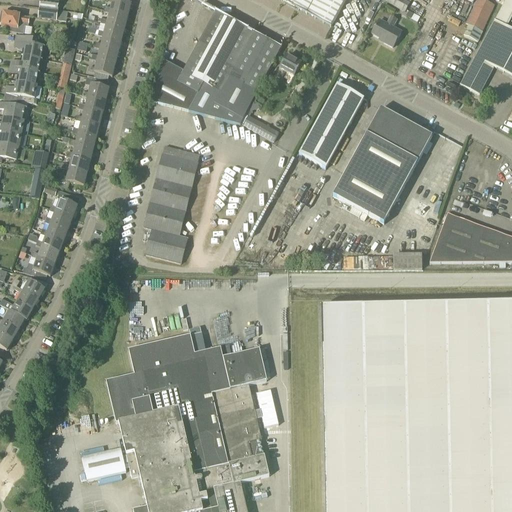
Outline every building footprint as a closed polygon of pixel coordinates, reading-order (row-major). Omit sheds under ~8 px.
[(276,0),(331,29),(346,0),(276,0)] [(405,14),(410,4),(402,0),(386,0),(384,3),(405,14)] [(478,44),(482,34),(495,7),(479,0),(477,0),(466,26),(468,27),(463,38),(478,44)] [(40,1),(39,11),(58,13),(59,3),(40,1)] [(127,19),(130,6),(112,2),(110,9),(104,8),(103,13),(109,15),(109,14),(127,19)] [(39,11),(37,20),(56,23),(57,22),(66,23),(67,14),(63,14),(58,13),(39,11)] [(19,19),(20,15),(11,13),(11,15),(3,14),(2,20),(0,20),(0,22),(0,26),(1,26),(1,28),(10,29),(10,34),(23,37),(25,28),(28,29),(28,27),(29,20),(19,19)] [(413,16),(408,13),(406,18),(417,24),(420,19),(413,15),(413,16)] [(124,30),(127,19),(109,14),(109,15),(107,21),(101,20),(100,25),(106,27),(106,26),(124,30)] [(256,95),(281,49),(215,14),(183,74),(177,84),(163,62),(153,104),(240,127),(243,121),(242,120),(256,95)] [(393,30),(397,21),(390,17),(386,26),(379,22),(371,36),(384,43),(383,45),(392,50),(401,34),(393,30)] [(511,78),(511,31),(495,23),(461,87),(479,96),(493,68),(511,78)] [(121,43),(124,30),(106,26),(106,27),(104,33),(98,32),(97,37),(103,38),(121,43)] [(16,37),(13,49),(24,52),(23,58),(40,62),(43,48),(38,47),(39,42),(36,41),(31,40),(16,37)] [(118,55),(121,43),(103,38),(101,45),(95,44),(94,49),(100,51),(100,50),(118,55)] [(115,67),(118,55),(100,50),(100,51),(98,57),(92,56),(91,61),(96,63),(97,62),(115,67)] [(11,62),(9,69),(38,75),(40,62),(23,58),(22,64),(11,62)] [(294,79),(301,66),(286,58),(275,78),(282,81),(286,74),(294,79)] [(112,79),(115,67),(97,62),(96,63),(97,63),(95,69),(89,68),(87,74),(94,76),(93,80),(107,83),(109,78),(112,79)] [(9,69),(8,76),(17,78),(16,84),(35,88),(38,75),(9,69)] [(106,104),(109,91),(106,91),(107,85),(87,79),(85,87),(90,88),(88,95),(83,93),(81,98),(87,100),(87,99),(106,104)] [(5,96),(4,101),(21,105),(22,104),(36,106),(37,101),(33,100),(35,88),(16,84),(15,90),(6,89),(4,96),(5,96)] [(325,171),(363,101),(337,87),(299,157),(325,171)] [(61,111),(65,93),(58,92),(54,110),(61,111)] [(102,116),(106,104),(87,99),(87,100),(85,107),(80,105),(78,110),(84,112),(84,111),(102,116)] [(20,110),(21,105),(4,101),(2,106),(0,105),(0,112),(4,114),(2,120),(24,124),(27,111),(20,110)] [(384,226),(391,213),(402,193),(418,164),(432,138),(381,110),(367,136),(351,166),(333,198),(344,204),(341,211),(359,220),(362,214),(384,226)] [(99,128),(102,116),(84,111),(84,112),(82,118),(77,117),(75,122),(81,124),(81,123),(99,128)] [(274,144),(279,135),(248,118),(242,128),(274,144)] [(0,132),(21,137),(24,124),(2,120),(1,126),(0,126),(0,132)] [(96,140),(99,128),(81,123),(81,124),(79,131),(74,129),(72,134),(78,136),(78,135),(80,135),(96,140)] [(0,146),(19,150),(21,137),(0,132),(0,146)] [(96,140),(80,135),(78,135),(78,136),(76,142),(70,141),(69,147),(75,148),(75,147),(80,148),(93,152),(96,140)] [(0,164),(1,165),(2,160),(16,163),(19,150),(0,146),(0,164)] [(93,152),(80,148),(75,147),(75,148),(73,154),(67,153),(66,158),(72,159),(80,161),(90,164),(93,152)] [(180,266),(187,241),(179,239),(197,166),(200,157),(165,148),(163,157),(144,230),(152,232),(145,257),(180,266)] [(49,155),(36,152),(32,169),(46,171),(49,155)] [(90,164),(80,161),(72,159),(70,166),(64,165),(63,170),(68,172),(69,172),(69,171),(80,174),(87,175),(90,164)] [(87,175),(80,174),(69,171),(69,172),(68,172),(67,178),(61,177),(58,189),(68,192),(70,184),(84,188),(87,175)] [(42,180),(34,179),(32,189),(40,191),(42,180)] [(55,198),(57,192),(45,188),(43,194),(55,198)] [(51,208),(49,213),(54,215),(55,213),(72,220),(77,208),(68,205),(71,198),(60,194),(57,201),(60,202),(56,210),(51,208)] [(68,232),(72,220),(55,213),(54,215),(52,222),(46,219),(44,225),(50,227),(51,225),(68,232)] [(511,242),(446,219),(429,266),(511,265),(511,242)] [(64,243),(68,232),(51,225),(50,227),(47,233),(42,231),(40,236),(45,238),(46,237),(64,243)] [(59,255),(64,243),(46,237),(45,238),(43,245),(37,243),(35,248),(41,250),(42,248),(59,255)] [(55,266),(59,255),(42,248),(41,250),(39,256),(33,254),(31,259),(37,261),(37,260),(55,266)] [(50,278),(55,266),(37,260),(37,261),(34,268),(29,266),(27,270),(25,270),(22,275),(45,282),(47,277),(50,278)] [(15,281),(12,286),(16,289),(20,284),(15,281)] [(29,282),(23,293),(38,302),(44,291),(29,282)] [(286,283),(266,283),(267,328),(287,328),(286,283)] [(32,312),(38,302),(23,293),(16,289),(12,286),(8,292),(13,295),(15,292),(21,296),(17,304),(32,312)] [(32,312),(17,304),(15,308),(3,301),(0,305),(0,307),(9,313),(24,322),(26,323),(32,312)] [(325,511),(511,511),(511,304),(321,309),(325,511)] [(18,332),(24,322),(9,313),(3,323),(18,332)] [(0,335),(12,342),(18,332),(3,323),(0,328),(0,335)] [(0,348),(6,353),(12,342),(0,335),(0,348)] [(195,357),(190,338),(129,352),(135,377),(106,384),(116,426),(119,425),(127,458),(122,459),(120,451),(82,460),(87,484),(126,475),(124,467),(128,466),(132,480),(140,478),(147,509),(134,511),(247,511),(241,485),(269,478),(264,457),(264,458),(260,442),(262,442),(249,387),(267,383),(260,351),(231,358),(229,347),(222,348),(225,360),(223,360),(221,351),(195,357)] [(267,435),(279,434),(278,426),(266,427),(267,435)]
